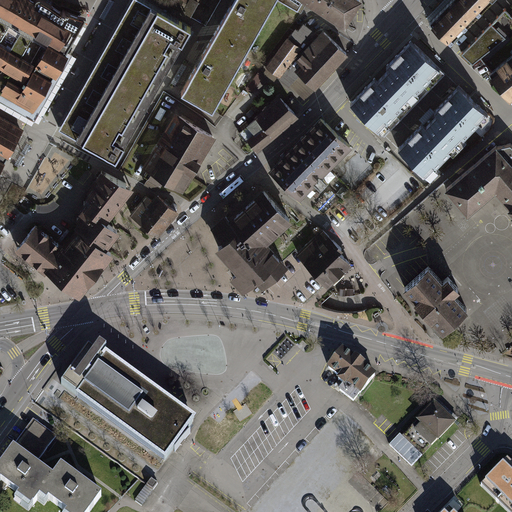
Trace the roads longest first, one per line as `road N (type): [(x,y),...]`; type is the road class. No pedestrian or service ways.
road 1 (tertiary): [(89,312),(135,303),(236,306),(399,347)]
road 2 (residential): [(252,165),(354,254),(400,320),(399,347)]
road 3 (tertiary): [(89,312),(252,165)]
road 4 (tertiary): [(252,165),(406,13)]
road 5 (residential): [(406,13),(511,117)]
